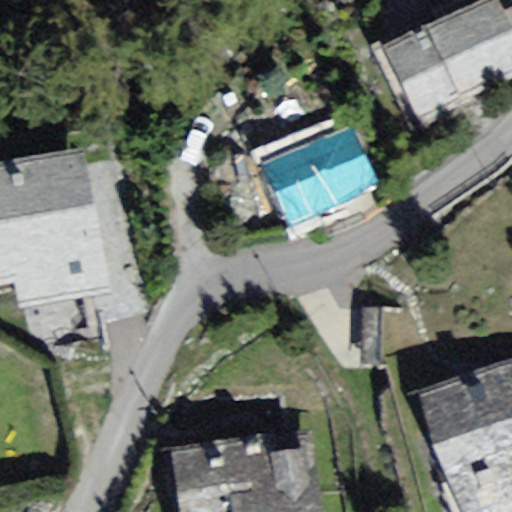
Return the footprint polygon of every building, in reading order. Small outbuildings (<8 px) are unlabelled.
[(375,51),(406,127),(511,84),(511,31),(500,2),(375,51)] [(258,172),(281,235),(381,200),(358,136),(258,172)] [(84,159),(0,168),(0,290),(8,290),(11,312),(101,304),(84,159)] [(511,511),(511,367),(416,397),(450,511),(511,511)] [(193,511),(308,511),(299,443),(186,460),(193,511)]
